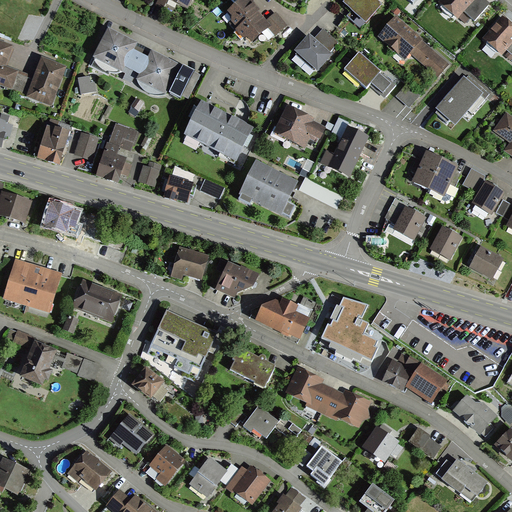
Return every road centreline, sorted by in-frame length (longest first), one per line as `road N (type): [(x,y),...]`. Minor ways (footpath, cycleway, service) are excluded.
road 1 (residential): [(92,0),(264,78),(399,126)]
road 2 (residential): [(232,319),(428,411),(511,485)]
road 3 (primary): [(0,163),(310,256)]
road 4 (residential): [(116,389),(177,436),(266,458),(335,511)]
road 5 (primary): [(342,266),(511,318)]
road 6 (residential): [(0,233),(155,284)]
road 7 (residential): [(399,126),(342,266)]
road 8 (residential): [(82,430),(163,501),(188,511)]
road 9 (residential): [(399,126),(511,182)]
